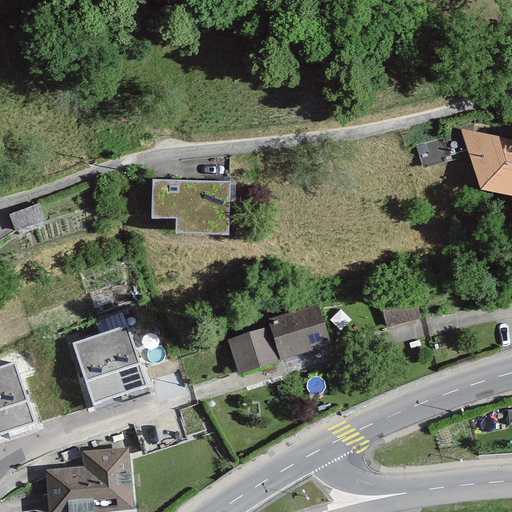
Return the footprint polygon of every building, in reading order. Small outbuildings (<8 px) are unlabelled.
[(511,137),(466,126),(479,187),(511,192),(511,137)] [(227,179),(151,175),(149,214),(173,216),(172,229),(224,232),(227,179)] [(324,309),(233,336),(243,368),(333,341),(324,309)] [(94,404),(148,386),(128,326),(74,344),(94,404)] [(0,432),(34,421),(14,363),(0,367),(0,432)] [(87,469),(51,472),(54,511),(67,511),(135,507),(131,449),(85,452),(87,469)]
